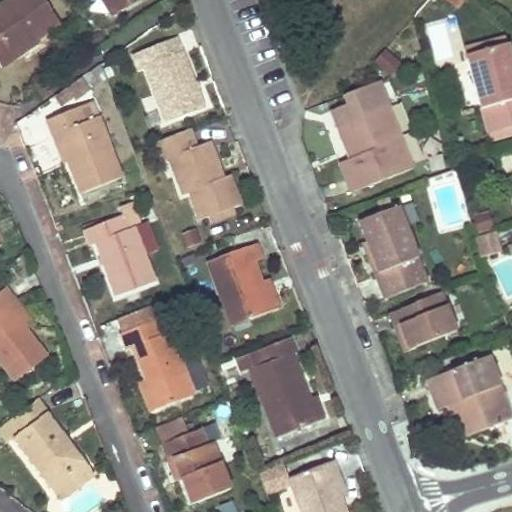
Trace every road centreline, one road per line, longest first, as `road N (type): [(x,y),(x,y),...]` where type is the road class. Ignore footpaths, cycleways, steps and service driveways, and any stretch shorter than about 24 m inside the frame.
road 1 (residential): [(209,0),(405,510)]
road 2 (residential): [(138,511),(17,195),(0,175)]
